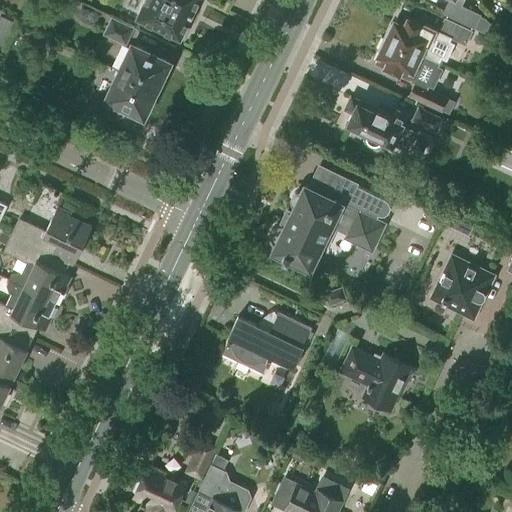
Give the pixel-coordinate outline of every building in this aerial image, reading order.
[(179,38),(191,14),(197,0),(144,0),(136,17),(179,38)] [(449,0),(444,12),(474,27),(480,15),(481,13),(462,4),(463,0),(449,0)] [(449,40),(451,37),(438,31),(436,29),(436,28),(425,23),(424,26),(398,13),(392,25),(390,23),(384,35),(387,36),(386,37),(439,61),(441,58),(446,60),(454,42),(449,40)] [(0,28),(8,32),(13,20),(0,14),(0,28)] [(480,15),(474,27),(490,35),(494,27),(485,17),(480,15)] [(102,33),(126,44),(134,27),(111,16),(102,33)] [(438,31),(451,37),(466,44),(472,30),(444,17),(438,31)] [(45,31),(27,22),(18,41),(36,50),(45,31)] [(381,49),(375,61),(401,73),(400,75),(409,79),(409,80),(413,82),(414,80),(427,86),(428,84),(433,87),(442,67),(437,65),(439,61),(386,37),(386,38),(383,37),(378,48),(381,49)] [(132,44),(119,70),(155,88),(168,61),(132,44)] [(150,100),(155,88),(119,70),(106,97),(108,98),(105,104),(120,111),(123,105),(142,114),(144,112),(148,111),(152,104),(150,100)] [(425,103),(426,102),(432,88),(427,86),(414,80),(413,82),(407,94),(425,103)] [(426,102),(441,110),(449,113),(455,101),(447,97),(448,96),(432,88),(426,102)] [(416,130),(402,124),(407,114),(392,107),(391,111),(380,106),(378,109),(354,98),(349,109),(354,111),(349,122),(367,131),(366,133),(366,134),(366,136),(366,138),(367,140),(368,141),(369,142),(371,143),(372,144),(374,145),(376,145),(377,145),(379,144),(381,144),(382,143),(384,142),(385,140),(386,139),(393,143),(407,149),(416,130)] [(410,120),(436,132),(443,117),(418,105),(410,120)] [(288,259),(288,257),(309,267),(311,264),(313,265),(321,249),(318,248),(331,221),(360,235),(358,240),(359,241),(361,242),(363,242),(365,242),(367,242),(369,241),(371,240),(373,239),(374,238),(375,236),(376,235),(377,233),(377,231),(378,229),(377,227),(377,225),(376,223),(375,221),(379,215),(380,215),(382,216),(385,215),(387,213),(389,210),(390,207),(389,204),(388,201),(386,199),(350,182),(344,193),(328,186),(324,195),(304,185),(301,191),(300,190),(299,190),(297,190),(296,190),(294,191),(293,192),(292,193),(292,195),(291,196),(291,198),(292,199),(292,200),(293,202),(294,203),(295,203),(293,209),(296,210),(287,227),(285,226),(281,225),(279,225),(278,225),(276,226),(274,226),(273,227),(271,229),(270,230),(270,232),(269,234),(269,235),(269,237),(269,239),(270,241),(271,242),(272,244),(273,245),(275,246),(273,250),(282,254),(282,256),(288,259)] [(18,222),(11,235),(68,262),(68,261),(72,263),(90,224),(69,214),(70,211),(57,205),(45,230),(28,221),(26,225),(18,222)] [(11,274),(8,279),(57,302),(70,276),(63,272),(68,262),(11,235),(1,230),(0,232),(0,240),(7,244),(6,247),(13,250),(11,254),(26,261),(21,273),(17,271),(11,274)] [(447,274),(437,296),(459,306),(458,307),(458,308),(458,309),(459,310),(460,311),(461,311),(462,311),(463,310),(463,309),(464,309),(471,312),(470,313),(472,314),(477,302),(476,302),(477,298),(479,298),(480,298),(481,298),(482,297),(483,296),(484,295),(484,294),(484,293),(484,291),(484,290),(483,289),(482,288),(488,275),(490,276),(490,275),(452,256),(444,272),(447,274)] [(0,320),(32,336),(37,326),(45,329),(57,302),(8,279),(6,284),(8,292),(11,293),(5,305),(0,301),(0,320)] [(331,301),(333,301),(341,298),(342,297),(343,296),(343,295),(343,294),(342,291),(342,290),(341,289),(339,288),(338,288),(337,288),(329,291),(328,292),(327,293),(327,294),(327,295),(327,296),(328,298),(329,300),(330,300),(331,301)] [(308,328),(310,329),(311,326),(277,310),(276,313),(277,314),(269,330),(237,315),(225,340),(227,341),(222,352),(261,370),(266,360),(269,362),(273,355),(293,364),(302,345),(300,344),(308,328)] [(0,373),(12,379),(32,336),(0,320),(0,373)] [(363,395),(390,408),(411,365),(383,352),(380,359),(352,346),(341,369),(369,383),(363,395)] [(0,403),(9,384),(12,379),(0,373),(0,403)] [(280,414),(274,416),(271,421),(273,426),(278,429),(284,427),(287,421),(285,416),(280,414)] [(293,441),(300,442),(305,436),(302,430),(295,428),(290,434),(293,441)] [(214,447),(201,441),(187,470),(200,476),(214,447)] [(295,444),(290,454),(302,460),(306,450),(295,444)] [(197,490),(211,497),(204,511),(236,511),(238,509),(241,510),(240,511),(241,511),(249,496),(246,489),(230,481),(229,482),(230,483),(229,485),(221,481),(226,470),(222,468),(225,462),(223,457),(216,454),(211,463),(197,490)] [(170,511),(185,482),(148,465),(134,495),(141,499),(140,500),(144,502),(145,501),(152,504),(148,511),(165,511),(166,511),(168,511),(170,511)] [(461,470),(444,478),(451,491),(467,483),(461,470)] [(335,511),(348,487),(323,475),(315,491),(282,476),(270,501),(292,511),(298,511),(335,511)]
